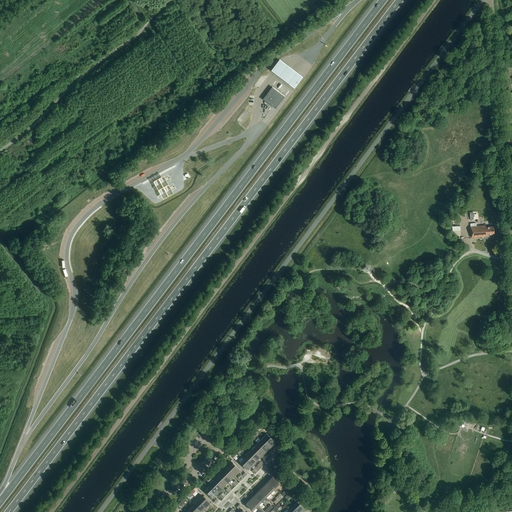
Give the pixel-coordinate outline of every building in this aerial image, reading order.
[(280,59),(271,71),(273,72),(281,78),(287,82),(292,86),(294,88),(303,77),(301,75),(296,71),(289,67),(282,61),(280,59)] [(272,88),(264,99),(271,105),(275,108),(284,96),(280,93),(272,88)] [(164,175),(153,181),(154,183),(158,190),(162,197),(163,199),(173,193),(172,191),(168,184),(164,177),(164,175)] [(495,234),(494,226),(487,227),(486,225),(479,226),(477,226),(471,227),(471,238),(487,236),(487,235),(495,234)] [(263,437),(272,445),(275,442),(267,434),(263,437)] [(260,440),(269,448),(270,450),(273,446),(272,445),(263,437),(260,440)] [(257,443),(266,451),(269,448),(260,440),(257,443)] [(254,446),(263,455),(266,451),(257,443),(254,446)] [(251,449),(260,458),(263,455),(254,446),(251,449)] [(248,452),(257,461),(260,458),(251,449),(248,452)] [(246,456),(254,464),(255,463),(255,462),(257,461),(248,452),(245,455),(246,456)] [(251,467),(253,469),(256,472),(258,471),(255,468),(253,466),(254,464),(246,456),(243,459),(251,467)] [(248,470),(251,467),(243,459),(240,463),(248,470)] [(233,463),(229,466),(237,473),(240,470),(233,463)] [(229,466),(226,469),(234,476),(237,473),(229,466)] [(226,469),(223,472),(231,479),(234,476),(226,469)] [(223,472),(220,475),(228,482),(231,479),(223,472)] [(219,474),(216,477),(225,486),(228,482),(220,475),(219,474)] [(216,477),(213,480),(222,489),(225,486),(216,477)] [(272,477),(268,481),(275,488),(279,484),(272,477)] [(213,480),(210,483),(218,492),(222,489),(213,480)] [(268,481),(263,486),(270,493),(275,488),(268,481)] [(207,486),(208,487),(215,495),(218,492),(210,483),(207,486)] [(263,486),(259,490),(266,497),(270,493),(263,486)] [(208,487),(205,491),(212,498),(215,495),(208,487)] [(266,497),(259,490),(254,495),(261,502),(264,499),(266,501),(268,499),(266,497)] [(254,495),(250,499),(258,508),(260,506),(258,505),(261,502),(254,495)] [(203,496),(199,501),(206,508),(210,503),(203,496)] [(258,508),(250,499),(245,504),(252,511),(255,508),(257,509),(258,508)] [(199,501),(194,505),(201,511),(206,508),(199,501)] [(292,503),(291,504),(298,511),(300,511),(304,508),(297,501),(294,505),(292,503)]
